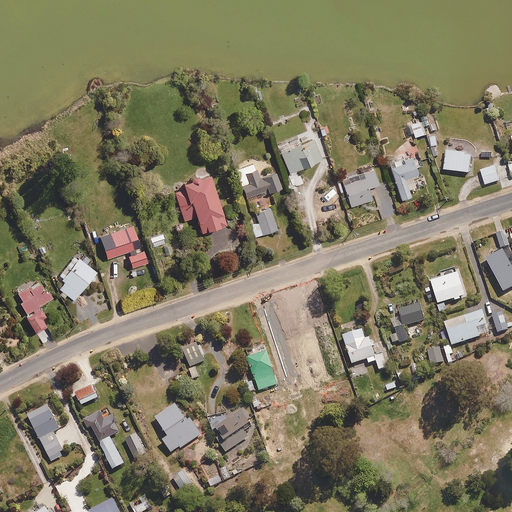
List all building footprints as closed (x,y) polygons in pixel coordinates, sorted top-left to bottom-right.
[(423,121),(412,124),(415,134),(416,133),(418,138),(427,135),(423,121)] [(438,134),(430,136),(432,147),(441,145),(438,134)] [(327,158),(318,136),(282,151),(292,174),(289,175),(294,186),(304,182),(299,169),(327,158)] [(473,154),(448,151),(445,170),(471,173),(473,154)] [(418,177),(413,158),(390,165),(401,202),(411,199),(409,192),(416,190),(412,178),(418,177)] [(500,181),(495,166),(481,171),(486,186),(500,181)] [(369,190),(379,186),(374,171),(373,172),(371,167),(363,170),(365,174),(343,182),(351,208),(373,201),(369,190)] [(261,177),(258,169),(248,172),(251,182),(245,185),(249,197),(270,189),(271,191),(284,187),(278,171),(261,177)] [(227,225),(211,175),(184,183),(186,190),(174,194),(183,222),(197,218),(202,233),(227,225)] [(279,229),(271,207),(257,212),(260,222),(253,225),(257,236),(279,229)] [(138,238),(133,225),(110,234),(114,245),(103,249),(106,259),(136,248),(133,239),(138,238)] [(511,245),(508,231),(499,233),(502,247),(511,245)] [(166,242),(163,233),(151,237),(154,246),(166,242)] [(511,258),(507,250),(487,260),(505,293),(511,289),(511,264),(509,260),(511,258)] [(148,263),(144,251),(128,256),(132,268),(148,263)] [(88,263),(92,258),(85,253),(81,259),(76,255),(60,275),(67,280),(61,288),(63,291),(61,293),(66,297),(68,294),(76,300),(98,271),(88,263)] [(450,311),(447,301),(469,295),(463,276),(435,285),(441,303),(439,304),(441,314),(450,311)] [(44,318),(47,316),(42,307),(41,308),(39,306),(53,299),(49,291),(46,293),(41,284),(31,290),(33,295),(32,295),(29,289),(19,294),(23,302),(21,303),(27,315),(33,311),(34,313),(26,317),(34,334),(48,326),(44,318)] [(428,320),(423,302),(401,308),(403,317),(394,319),(398,334),(393,335),(395,343),(410,339),(407,325),(428,320)] [(493,333),(486,310),(448,322),(455,345),(493,333)] [(507,329),(502,313),(492,315),(497,332),(507,329)] [(368,338),(365,329),(346,336),(355,363),(370,359),(371,363),(379,361),(382,369),(390,367),(385,354),(379,356),(372,337),(368,338)] [(207,361),(201,343),(187,348),(193,366),(207,361)] [(279,386),(270,353),(268,354),(265,346),(247,351),(259,392),(279,386)] [(321,367),(317,347),(300,351),(305,371),(321,367)] [(445,362),(442,347),(430,350),(433,364),(445,362)] [(366,363),(349,368),(352,379),(369,373),(366,363)] [(332,366),(312,371),(314,375),(319,374),(321,378),(335,374),(332,366)] [(197,367),(191,369),(195,379),(200,377),(197,367)] [(397,382),(387,385),(389,391),(399,388),(397,382)] [(101,398),(96,385),(78,393),(84,406),(101,398)] [(28,416),(52,462),(67,454),(57,435),(64,432),(50,404),(28,416)] [(190,423),(178,406),(158,420),(171,439),(165,443),(173,455),(182,449),(183,451),(204,436),(193,421),(190,423)] [(103,442),(122,432),(117,422),(119,421),(116,415),(107,419),(102,411),(86,420),(91,428),(94,426),(103,442)] [(222,438),(218,441),(227,455),(250,439),(245,433),(255,427),(245,411),(232,419),(210,420),(213,432),(216,431),(222,438)] [(147,456),(138,436),(127,442),(136,461),(147,456)] [(128,464),(114,439),(102,445),(116,470),(128,464)] [(225,481),(212,460),(201,466),(214,487),(225,481)] [(204,488),(188,467),(174,478),(190,499),(204,488)] [(144,511),(155,506),(148,494),(142,498),(145,503),(136,508),(138,511),(144,511)] [(121,511),(115,499),(90,511),(121,511)]
